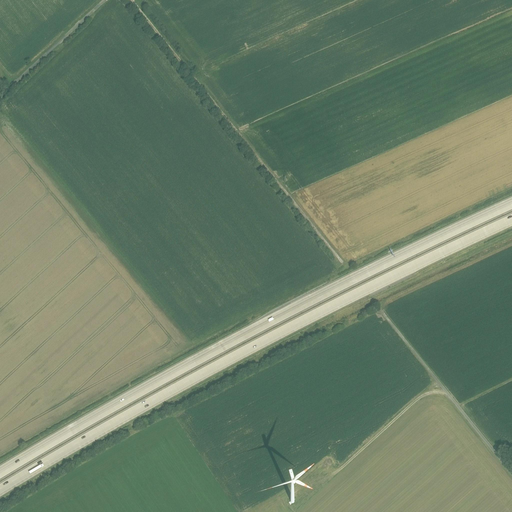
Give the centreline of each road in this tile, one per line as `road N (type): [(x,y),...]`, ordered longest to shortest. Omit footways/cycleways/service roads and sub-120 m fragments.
road 1 (motorway): [(0,490),(181,385),(511,220)]
road 2 (motorway): [(511,203),(174,371),(0,472)]
road 3 (track): [(343,265),(130,0)]
road 4 (unclassified): [(511,476),(377,308)]
road 5 (unclassified): [(105,0),(0,96)]
